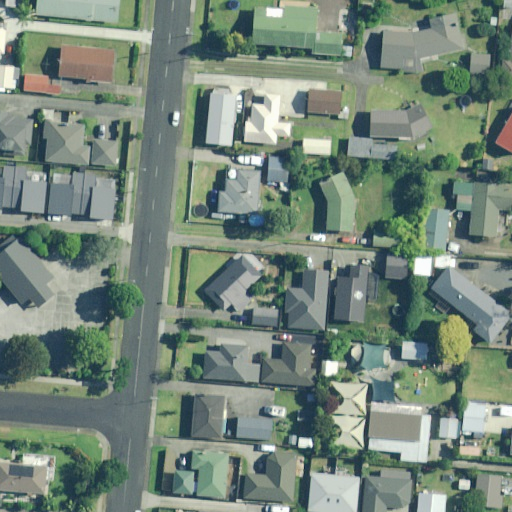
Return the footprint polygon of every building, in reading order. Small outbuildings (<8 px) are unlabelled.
[(120,0),(37,0),(36,15),(118,22),(120,0)] [(319,9),(283,6),(283,12),(254,10),(252,43),(310,48),(309,53),(340,55),(342,33),(317,31),(319,9)] [(460,49),(460,14),(430,15),(430,30),(382,31),(383,68),(398,68),(398,73),(422,72),(422,59),(460,49)] [(511,39),(510,60),(502,60),(500,79),(511,80),(511,39)] [(115,52),(63,46),(60,77),(111,82),(115,52)] [(491,55),(471,53),(469,73),(489,76),(491,55)] [(21,67),(0,64),(0,91),(5,92),(6,87),(18,89),(21,67)] [(49,76),(26,73),(24,91),(59,94),(60,83),(48,82),(49,76)] [(342,93),(310,91),(308,112),(341,115),(342,93)] [(281,96),(265,94),(264,105),(253,104),(251,117),(245,123),(243,141),(275,144),(276,135),(289,136),(291,124),(279,122),(281,96)] [(371,111),(370,137),(410,140),(432,130),(431,114),(420,105),(407,113),(371,111)] [(54,111),(42,110),(42,120),(44,120),(43,138),(47,138),(46,163),(90,165),(91,141),(84,140),(85,123),(54,122),(54,111)] [(9,113),(0,111),(0,149),(26,152),(29,120),(8,118),(9,113)] [(511,114),(495,143),(511,152),(511,114)] [(371,139),(349,137),(348,156),(395,160),(397,141),(371,139)] [(331,140),(303,139),(303,153),(331,155),(331,140)] [(289,158),(269,157),(268,181),(288,182),(289,158)] [(47,167),(23,166),(22,181),(46,182),(47,167)] [(220,193),(219,213),(229,214),(228,220),(251,222),(251,215),(258,215),(260,171),(237,170),(237,180),(227,179),(226,193),(220,193)] [(357,199),(343,170),(319,186),(328,203),(326,230),(354,231),(357,199)] [(511,185),(454,182),(453,194),(458,194),(456,210),(471,211),(469,235),(496,236),(498,210),(511,210),(511,185)] [(94,188),(55,185),(52,228),(78,230),(80,206),(92,207),(94,188)] [(449,208),(427,206),(422,249),(445,251),(449,208)] [(399,233),(374,232),(373,246),(398,248),(399,233)] [(51,278),(12,236),(0,247),(0,287),(18,307),(51,278)] [(408,256),(387,254),(386,278),(406,279),(408,256)] [(450,256),(414,254),(413,280),(432,281),(433,266),(449,267),(450,256)] [(263,276),(244,255),(204,291),(223,312),(231,305),(239,313),(254,299),(247,290),(263,276)] [(510,313),(450,266),(432,290),(480,327),(475,333),(489,343),(502,326),(501,324),(510,313)] [(329,272),(305,270),(303,290),(287,288),(285,312),(289,312),(288,327),(324,331),(329,272)] [(364,322),(368,279),(337,277),(334,320),(364,322)] [(278,310),(254,308),(252,325),(277,327),(278,310)] [(428,343),(403,341),(402,359),(427,360),(428,343)] [(261,383),(314,386),(315,369),(310,369),(312,345),(283,343),(282,360),(262,359),(261,383)] [(249,346),(221,344),(220,352),(206,351),(203,378),(257,382),(258,365),(247,364),(249,346)] [(386,345),(365,344),(365,369),(386,369),(386,345)] [(410,371),(410,385),(423,385),(423,372),(410,371)] [(327,382),(325,412),(364,415),(366,384),(327,382)] [(373,401),(393,403),(394,386),(374,385),(373,401)] [(224,397),(194,395),(192,437),(222,438),(224,397)] [(488,405),(464,404),(463,431),(487,432),(488,405)] [(393,406),(370,405),(367,450),(401,452),(400,460),(426,462),(429,416),(420,415),(421,408),(393,406)] [(315,413),(299,412),(299,421),(315,422),(315,413)] [(364,418),(332,416),(330,444),(362,446),(364,418)] [(273,420),(237,418),(236,438),(272,440),(273,420)] [(457,420),(440,419),(439,437),(456,438),(457,420)] [(312,438),(299,438),(299,447),(312,448),(312,438)] [(177,460),(175,481),(158,479),(157,505),(210,509),(211,491),(214,463),(177,460)] [(259,511),(277,511),(279,486),(280,464),(251,463),(250,484),(228,483),(227,510),(259,511)] [(33,473),(0,470),(0,502),(30,505),(33,473)] [(482,511),(485,486),(462,484),(459,511),(482,511)] [(390,511),(392,487),(362,486),(350,485),(348,511),(390,511)] [(430,511),(431,503),(403,501),(402,511),(430,511)]
